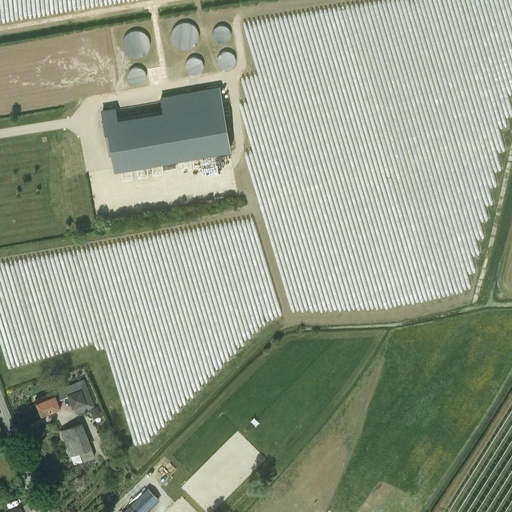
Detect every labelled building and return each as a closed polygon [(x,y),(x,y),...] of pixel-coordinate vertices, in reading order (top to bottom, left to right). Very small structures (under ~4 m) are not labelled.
[(229,148),(218,86),(162,96),(165,111),(104,121),(110,153),(112,153),(115,168),(229,148)] [(54,391),(35,399),(39,408),(42,415),(60,408),(57,399),(68,395),(76,414),(94,406),(89,393),(83,379),(82,379),(54,392),(54,391)] [(93,418),(101,415),(97,406),(90,409),(93,418)] [(74,464),(95,456),(92,447),(81,422),(60,430),(70,456),(74,464)] [(130,505),(122,511),(145,511),(148,509),(158,499),(147,487),(135,500),(130,505)]
